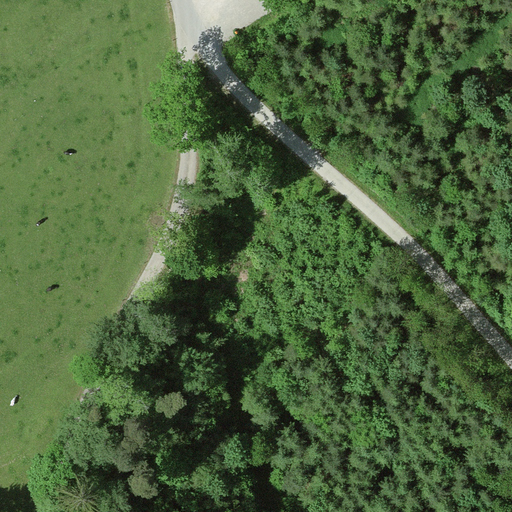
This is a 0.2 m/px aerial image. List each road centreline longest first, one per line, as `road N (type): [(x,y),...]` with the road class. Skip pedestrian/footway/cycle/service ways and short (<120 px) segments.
road 1 (track): [(52,511),(95,380),(183,201),(186,18)]
road 2 (track): [(511,359),(403,240),(242,95),(186,18)]
